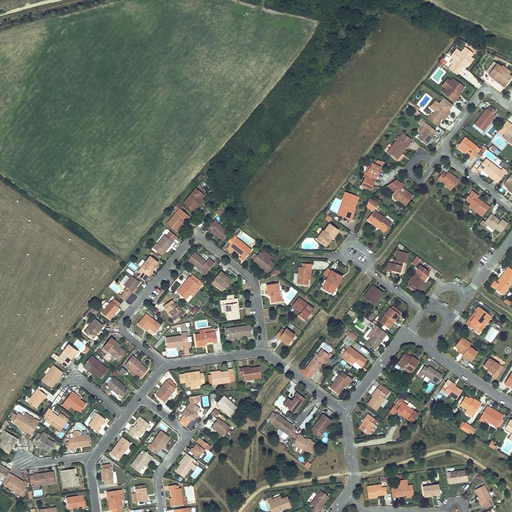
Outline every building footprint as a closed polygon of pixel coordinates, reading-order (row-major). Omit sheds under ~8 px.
[(451,64),(448,68),(457,75),(463,67),(464,68),(466,65),(468,66),(474,59),(471,57),(473,53),(465,47),(460,52),(458,51),(453,58),(449,63),(451,64)] [(453,58),(458,51),(456,49),(450,56),(453,58)] [(446,55),(440,62),(443,65),(449,58),(446,55)] [(486,71),(489,74),(497,64),(494,61),(486,71)] [(504,87),(511,77),(509,74),(500,68),(501,67),(497,64),(489,74),(493,77),(492,78),(495,80),(497,78),(499,80),(497,82),(504,87)] [(501,67),(500,68),(509,74),(510,72),(502,65),(501,67)] [(460,93),(465,87),(454,79),(452,82),(450,81),(447,79),(442,86),(445,88),(442,92),(453,100),(459,92),(460,93)] [(440,105),(435,101),(431,106),(436,109),(434,111),(431,115),(430,115),(427,119),(437,126),(440,122),(439,122),(448,111),(446,110),(443,107),(440,105)] [(487,109),(475,125),(483,131),(495,115),(493,114),(496,111),(490,106),(487,109)] [(450,112),(448,111),(442,119),(444,120),(450,112)] [(511,124),(506,120),(501,127),(504,129),(502,131),(503,132),(504,133),(511,124)] [(426,145),(434,134),(436,132),(422,121),(420,123),(424,126),(426,128),(421,134),(418,138),(426,145)] [(409,144),(408,144),(412,140),(401,132),(398,136),(396,140),(397,140),(387,153),(396,160),(406,147),(407,148),(409,144)] [(511,138),(505,134),(503,137),(511,143),(511,138)] [(464,137),(457,145),(466,152),(470,155),(468,156),(472,159),(477,153),(474,150),(477,146),(464,137)] [(466,152),(457,145),(456,147),(465,154),(466,152)] [(488,150),(497,157),(500,152),(492,146),(488,150)] [(484,160),(477,169),(481,172),(483,169),(489,174),(488,175),(494,179),(500,170),(489,162),(489,163),(484,160)] [(363,176),(365,177),(368,178),(370,174),(367,172),(372,163),(370,162),(363,176)] [(368,178),(365,177),(361,186),(370,190),(381,167),(372,163),(367,172),(370,174),(368,178)] [(500,170),(494,179),(498,182),(504,174),(500,170)] [(437,179),(440,181),(441,180),(447,185),(446,186),(450,189),(457,179),(448,172),(445,176),(442,173),(437,179)] [(511,192),(511,175),(510,175),(503,183),(511,189),(511,192),(511,193),(511,192)] [(387,185),(390,187),(394,184),(398,187),(401,183),(396,179),(387,185)] [(390,187),(395,191),(398,193),(395,196),(394,198),(398,201),(399,200),(406,205),(413,195),(406,190),(404,193),(400,190),(403,187),(405,184),(402,182),(401,183),(398,187),(394,184),(390,187)] [(203,195),(195,189),(184,203),(194,211),(199,204),(197,203),(201,199),(203,195)] [(465,199),(470,203),(480,211),(485,204),(477,197),(475,195),(476,194),(472,190),(465,199)] [(346,210),(343,217),(351,220),(355,208),(354,208),(353,207),(357,196),(345,192),(342,199),(343,200),(340,207),(346,210)] [(374,211),(368,219),(372,223),(377,228),(378,227),(379,225),(386,230),(391,223),(374,210),(379,205),(369,198),(367,205),(374,211)] [(480,211),(470,203),(468,206),(478,213),(480,211)] [(489,207),(485,204),(480,211),(478,213),(482,216),(489,207)] [(224,210),(221,206),(216,212),(220,215),(224,210)] [(340,207),(338,215),(343,217),(346,210),(340,207)] [(167,223),(175,230),(182,222),(184,219),(186,220),(189,216),(183,211),(180,208),(176,212),(167,223)] [(495,228),(501,232),(507,223),(501,219),(499,221),(498,220),(498,219),(490,213),(484,221),(482,220),(479,224),(485,228),(485,227),(492,231),(494,228),(495,228)] [(214,220),(212,222),(208,228),(211,230),(216,235),(222,240),(229,232),(217,223),(218,222),(215,219),(214,220)] [(316,239),(325,245),(331,237),(332,238),(333,238),(338,231),(330,224),(324,231),(323,230),(316,239)] [(238,228),(232,235),(236,237),(241,230),(238,228)] [(153,248),(161,254),(164,250),(165,251),(173,241),(165,235),(157,244),(156,244),(153,248)] [(230,244),(231,243),(236,247),(234,249),(242,255),(240,258),(243,260),(251,250),(236,237),(232,235),(227,241),(230,244)] [(261,253),(270,259),(272,257),(264,250),(261,253)] [(261,253),(259,251),(256,255),(254,259),(253,260),(268,272),(274,263),(270,259),(261,253)] [(392,265),(390,272),(399,274),(402,262),(405,263),(407,253),(398,251),(396,260),(394,259),(392,265)] [(188,260),(200,270),(201,268),(206,272),(214,262),(209,258),(206,262),(194,252),(188,260)] [(146,278),(150,274),(148,272),(153,267),(158,262),(150,256),(141,267),(144,269),(140,273),(146,278)] [(307,285),(308,280),(309,269),(311,269),(311,265),(302,263),(302,267),(299,267),(297,284),(307,285)] [(417,289),(424,281),(423,280),(426,275),(429,272),(420,265),(407,282),(411,285),(412,285),(416,288),(417,289)] [(491,285),(494,288),(503,294),(511,282),(511,269),(508,267),(506,270),(503,273),(504,274),(497,283),(496,282),(494,281),(491,285)] [(322,289),(331,294),(335,287),(334,287),(335,285),(337,286),(341,277),(327,269),(322,275),(327,278),(322,289)] [(231,280),(221,271),(211,282),(216,286),(217,286),(223,290),(225,287),(231,280)] [(496,282),(497,283),(504,274),(503,273),(496,282)] [(197,289),(203,283),(192,274),(190,277),(189,277),(186,280),(187,281),(178,293),(185,299),(189,295),(190,294),(192,296),(197,289)] [(125,291),(120,297),(125,301),(130,295),(132,292),(140,282),(131,276),(123,285),(126,287),(124,290),(125,291)] [(270,295),(272,303),(281,301),(279,291),(278,283),(266,285),(268,293),(271,293),(271,295),(270,295)] [(363,297),(373,304),(381,292),(372,285),(363,297)] [(381,292),(373,304),(374,304),(382,292),(381,292)] [(302,311),(301,313),(299,315),(305,320),(313,309),(298,297),(293,304),(293,305),(302,311)] [(237,298),(225,299),(221,300),(221,305),(226,304),(227,311),(228,319),(238,317),(237,309),(236,303),(238,302),(237,298)] [(114,313),(116,315),(121,309),(118,307),(120,304),(114,299),(112,302),(111,301),(101,313),(110,319),(114,313)] [(166,308),(173,320),(183,314),(175,302),(173,303),(171,300),(165,304),(167,308),(166,308)] [(125,312),(130,306),(124,301),(119,307),(125,312)] [(465,323),(473,329),(479,333),(481,330),(478,327),(488,314),(478,306),(475,310),(477,311),(474,314),(475,315),(470,321),(469,321),(468,320),(465,323)] [(379,321),(387,327),(392,320),(394,321),(399,314),(389,307),(379,321)] [(138,324),(144,329),(148,325),(149,326),(148,327),(155,332),(160,325),(146,314),(138,324)] [(488,314),(478,327),(481,330),(492,316),(488,314)] [(365,318),(361,322),(366,328),(371,323),(365,318)] [(85,332),(92,338),(95,335),(95,334),(96,332),(98,333),(104,326),(95,319),(85,332)] [(229,334),(229,338),(239,336),(246,335),(247,336),(252,335),(250,324),(228,328),(229,334)] [(370,338),(378,327),(375,325),(367,337),(370,338)] [(387,333),(378,327),(368,342),(376,348),(387,333)] [(275,336),(279,339),(280,337),(288,343),(294,335),(286,329),(284,331),(281,328),(275,336)] [(217,342),(216,334),(215,332),(215,331),(212,332),(201,333),(194,334),(196,346),(205,345),(204,342),(212,341),(212,342),(217,342)] [(167,347),(176,346),(183,345),(183,344),(188,343),(186,332),(181,333),(182,335),(166,337),(167,347)] [(356,336),(350,332),(347,336),(353,340),(356,336)] [(342,341),(349,346),(353,340),(347,336),(346,335),(342,341)] [(463,355),(471,361),(477,352),(469,346),(471,344),(465,340),(465,341),(461,338),(455,346),(459,349),(464,353),(463,355)] [(86,354),(89,349),(77,339),(73,344),(86,354)] [(126,352),(120,347),(115,343),(116,342),(113,339),(107,346),(110,348),(108,351),(113,355),(119,360),(126,352)] [(71,360),(74,356),(78,350),(70,344),(60,357),(57,360),(66,367),(69,364),(70,364),(72,361),(71,360)] [(349,346),(341,356),(352,365),(355,361),(356,362),(362,367),(367,360),(349,346)] [(313,372),(316,369),(322,361),(324,362),(325,363),(330,356),(321,349),(316,356),(315,355),(306,367),(313,372)] [(113,355),(108,351),(104,355),(110,360),(113,355)] [(410,373),(418,361),(411,356),(410,357),(409,359),(403,354),(394,366),(398,369),(399,368),(402,370),(403,368),(410,373)] [(136,358),(133,355),(125,365),(128,368),(127,369),(131,372),(130,373),(135,377),(137,374),(141,377),(148,369),(140,363),(135,359),(136,358)] [(83,366),(87,369),(88,368),(94,373),(101,378),(108,370),(91,356),(83,366)] [(494,374),(492,376),(496,378),(503,367),(489,358),(484,366),(488,368),(487,370),(494,374)] [(322,361),(316,369),(318,370),(324,362),(322,361)] [(52,387),(56,382),(61,376),(59,375),(62,371),(54,365),(51,368),(52,369),(44,381),(52,387)] [(420,372),(423,374),(437,383),(442,375),(428,366),(427,368),(424,366),(420,372)] [(249,368),(243,369),(243,367),(239,368),(240,375),(244,374),(245,379),(261,377),(259,367),(249,368)] [(220,372),(211,373),(212,383),(230,381),(229,379),(229,376),(234,375),(233,368),(228,369),(228,371),(220,372)] [(193,372),(185,373),(187,386),(191,385),(197,385),(201,384),(205,383),(203,373),(200,374),(199,371),(195,371),(196,374),(193,375),(193,372)] [(339,374),(329,387),(338,394),(348,382),(349,383),(352,379),(342,372),(340,375),(339,374)] [(112,390),(118,394),(119,393),(123,387),(124,386),(113,377),(106,385),(112,390)] [(441,388),(444,391),(445,391),(450,394),(457,399),(462,391),(455,386),(450,383),(451,382),(447,380),(443,386),(441,388)] [(164,385),(160,390),(156,395),(164,402),(175,388),(167,382),(166,381),(163,384),(164,385)] [(44,398),(46,399),(48,396),(38,388),(28,402),(36,408),(44,398)] [(376,392),(373,396),(367,404),(376,410),(379,406),(383,408),(388,401),(385,398),(383,397),(385,394),(382,392),(377,388),(374,391),(376,392)] [(276,404),(281,407),(289,393),(285,390),(276,404)] [(80,399),(75,395),(76,394),(72,391),(65,401),(71,406),(80,412),(86,404),(80,399)] [(287,398),(283,404),(293,412),(302,401),(304,398),(303,397),(296,392),(293,395),(294,396),(291,400),(287,398)] [(190,421),(192,418),(193,419),(197,414),(196,413),(200,408),(195,404),(198,400),(200,401),(199,395),(190,396),(190,399),(189,400),(191,401),(181,415),(190,421)] [(236,408),(237,407),(223,395),(216,403),(230,415),(234,418),(240,412),(236,408)] [(460,405),(467,409),(474,414),(481,403),(474,399),(473,399),(472,401),(469,398),(465,396),(460,405)] [(414,410),(403,402),(404,400),(400,397),(399,398),(395,403),(389,411),(393,414),(396,410),(408,419),(414,410)] [(429,399),(424,405),(427,407),(433,411),(437,404),(429,399)] [(68,410),(71,406),(65,401),(62,405),(68,410)] [(17,404),(15,408),(23,413),(26,409),(17,404)] [(501,419),(502,417),(495,412),(494,413),(493,412),(493,411),(490,409),(490,408),(487,406),(480,417),(488,421),(497,426),(497,425),(500,427),(504,420),(501,419)] [(214,408),(210,414),(214,417),(218,412),(214,408)] [(503,416),(490,408),(490,409),(493,411),(493,412),(494,413),(495,412),(502,417),(503,416)] [(49,409),(44,415),(48,418),(46,421),(61,431),(63,428),(67,423),(58,417),(57,418),(55,417),(56,416),(52,413),(53,411),(49,409)] [(25,430),(32,434),(38,424),(18,412),(12,421),(26,429),(25,430)] [(92,419),(88,424),(98,431),(100,428),(99,427),(105,419),(97,412),(96,413),(92,419)] [(365,417),(358,427),(367,434),(369,431),(374,424),(372,422),(374,419),(367,413),(364,416),(365,417)] [(58,417),(67,423),(68,420),(60,414),(58,417)] [(321,433),(320,433),(326,425),(327,426),(331,420),(323,414),(310,430),(319,436),(321,433)] [(288,435),(293,427),(284,421),(285,420),(278,415),(272,423),(279,428),(277,430),(278,431),(277,432),(285,438),(288,435)] [(150,424),(141,417),(138,422),(134,427),(132,426),(130,429),(131,429),(128,433),(134,437),(136,434),(138,435),(141,432),(142,433),(150,424)] [(488,421),(480,417),(478,420),(486,425),(488,421)] [(218,418),(212,426),(217,430),(223,434),(230,426),(223,422),(218,418)] [(465,422),(461,429),(467,432),(471,426),(465,422)] [(293,427),(288,435),(291,437),(294,433),(297,429),(294,426),(293,427)] [(0,445),(10,452),(13,447),(16,442),(17,442),(19,439),(8,432),(4,439),(0,445)] [(46,438),(40,434),(37,432),(35,436),(31,443),(35,445),(36,443),(42,447),(49,451),(54,443),(46,438)] [(80,434),(73,435),(73,437),(67,438),(69,449),(75,448),(74,446),(90,444),(88,433),(80,434)] [(149,443),(146,447),(155,453),(157,449),(159,451),(166,441),(158,434),(155,438),(151,444),(149,443)] [(295,441),(293,445),(294,446),(292,450),(302,454),(304,450),(312,453),(316,444),(310,441),(309,442),(306,441),(307,440),(302,438),(303,436),(298,434),(295,441)] [(122,436),(110,452),(118,458),(131,442),(122,436)] [(200,438),(196,443),(193,448),(192,448),(189,451),(198,457),(208,444),(200,438)] [(138,471),(143,464),(148,459),(149,460),(152,456),(145,451),(143,454),(140,452),(130,465),(138,471)] [(185,458),(181,464),(176,471),(183,476),(190,467),(193,464),(190,462),(193,458),(187,453),(184,457),(185,458)] [(0,477),(1,475),(5,478),(10,470),(6,467),(5,469),(0,465),(0,477)] [(103,479),(104,483),(113,482),(113,479),(112,471),(111,466),(102,467),(102,468),(102,471),(103,479)] [(65,480),(66,486),(77,485),(77,479),(74,479),(74,477),(73,469),(60,470),(61,480),(65,480)] [(447,473),(449,483),(468,481),(466,470),(447,473)] [(33,474),(34,484),(38,484),(45,483),(50,482),(54,482),(52,471),(33,474)] [(15,476),(11,474),(4,484),(20,494),(23,496),(27,489),(25,487),(26,485),(14,478),(15,476)] [(126,484),(133,476),(131,474),(125,482),(126,484)] [(15,476),(14,478),(26,485),(27,484),(27,482),(23,479),(22,480),(15,476)] [(402,496),(406,495),(406,494),(413,493),(413,485),(407,486),(406,479),(398,480),(398,487),(395,487),(396,497),(400,496),(400,495),(402,495),(402,496)] [(422,486),(424,495),(431,494),(432,495),(436,495),(440,495),(438,483),(422,486)] [(146,484),(136,486),(137,492),(131,493),(133,502),(138,501),(138,505),(146,504),(145,500),(148,500),(146,484)] [(171,497),(172,505),(182,504),(180,487),(178,488),(178,485),(175,484),(168,485),(169,489),(170,489),(171,497)] [(366,486),(368,498),(377,497),(377,496),(386,494),(385,487),(382,487),(381,484),(366,486)] [(475,490),(482,503),(491,499),(484,485),(475,490)] [(112,508),(112,511),(121,511),(120,499),(119,492),(122,491),(121,488),(106,490),(107,496),(109,496),(109,501),(110,508),(112,508)] [(315,511),(318,511),(320,510),(319,509),(323,504),(328,496),(320,490),(311,503),(314,506),(312,509),(315,511)] [(65,498),(67,509),(74,508),(80,507),(80,508),(84,507),(83,495),(65,498)] [(287,496),(280,499),(269,503),(272,511),(275,510),(276,511),(291,506),(287,496)]
